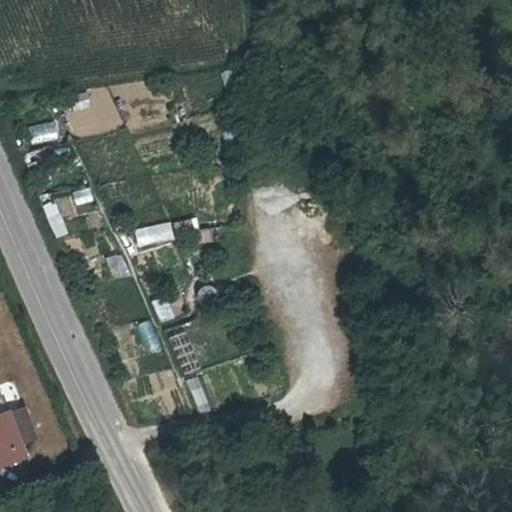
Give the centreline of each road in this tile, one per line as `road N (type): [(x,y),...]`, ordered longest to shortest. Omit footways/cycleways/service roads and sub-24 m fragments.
road 1 (track): [(108,448),(325,399),(285,231)]
road 2 (secondary): [(140,511),(45,324),(0,209)]
